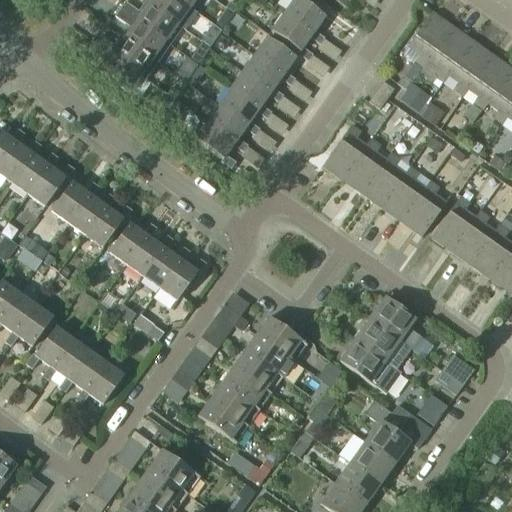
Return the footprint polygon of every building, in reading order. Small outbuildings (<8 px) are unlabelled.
[(178,0),(147,0),(146,3),(178,27),(191,9),(178,0)] [(178,0),(191,9),(197,0),(178,0)] [(294,0),(284,16),(322,44),(325,40),(315,33),(325,19),(298,0),(294,0)] [(336,0),(337,0),(336,2),(346,9),(351,3),(346,0),(336,0)] [(178,27),(146,3),(139,13),(125,3),(120,11),(166,44),(165,45),(170,49),(183,31),(178,27)] [(166,44),(120,11),(115,18),(131,30),(125,39),(122,36),(121,38),(154,61),(165,45),(166,44)] [(425,70),(429,64),(428,63),(453,29),(432,14),(408,48),(419,57),(415,63),(425,70)] [(284,16),(271,34),(299,54),(298,55),(308,63),(313,57),(303,50),(311,39),(320,46),(322,44),(284,16)] [(448,77),(472,43),(453,29),(428,63),(429,64),(425,70),(429,64),(439,70),(434,77),(444,84),(449,77),(448,77)] [(95,46),(141,79),(142,78),(147,81),(159,65),(154,61),(121,38),(114,46),(101,37),(95,46)] [(254,57),(293,85),(295,81),(286,74),(296,60),(267,40),(254,57)] [(469,92),(468,91),(492,57),(472,43),(448,77),(449,77),(459,85),(454,91),(464,98),(469,92)] [(141,79),(95,46),(91,52),(107,64),(100,74),(127,93),(130,95),(141,79)] [(199,53),(194,53),(189,61),(198,67),(204,57),(199,53)] [(293,85),(254,57),(243,74),(281,101),(284,98),(274,91),(281,81),(291,88),(293,85)] [(488,105),(487,105),(511,71),(492,57),(468,91),(469,92),(478,99),(473,105),(483,112),(488,105)] [(186,85),(186,84),(190,79),(190,78),(179,70),(174,77),(186,85)] [(487,105),(488,105),(498,112),(493,119),(503,126),(507,119),(511,111),(511,71),(487,105)] [(231,91),(269,118),(272,115),(262,108),(269,97),(279,104),(281,101),(243,74),(231,91)] [(405,92),(411,83),(404,78),(403,77),(397,86),(396,86),(402,91),(405,92)] [(369,104),(380,112),(387,102),(394,92),(383,84),(369,104)] [(219,107),(257,135),(260,131),(250,124),(257,114),(267,121),(269,118),(231,91),(219,107)] [(471,106),(463,117),(473,124),(481,113),(471,106)] [(207,124),(245,151),(248,148),(238,141),(246,131),(255,138),(257,135),(219,107),(207,124)] [(172,119),(164,114),(162,118),(169,123),(172,119)] [(207,124),(194,141),(222,161),(221,163),(232,170),(236,164),(227,157),(234,147),(244,154),(245,151),(207,124)] [(322,168),(343,182),(367,148),(366,148),(357,141),(361,134),(351,127),(322,168)] [(0,164),(22,134),(18,131),(11,141),(0,133),(0,164)] [(22,134),(0,164),(0,176),(11,184),(38,146),(35,143),(28,153),(18,146),(25,136),(22,134)] [(366,148),(367,148),(343,182),(362,196),(387,162),(386,161),(376,154),(386,141),(378,135),(373,143),(371,141),(366,148)] [(38,146),(11,184),(27,196),(55,158),(51,155),(44,165),(34,158),(41,148),(38,146)] [(501,160),(508,165),(511,158),(511,156),(506,152),(501,160)] [(386,161),(387,162),(362,196),(382,210),(406,176),(405,175),(395,168),(400,162),(390,155),(386,161)] [(451,188),(466,168),(450,156),(436,177),(451,188)] [(27,196),(45,209),(65,181),(68,182),(75,172),(68,167),(61,177),(51,170),(58,160),(55,158),(27,196)] [(405,175),(406,176),(382,210),(402,224),(426,190),(425,189),(415,182),(419,176),(410,169),(405,175)] [(425,189),(426,190),(402,224),(422,239),(446,204),(435,196),(439,190),(430,183),(425,189)] [(51,213),(69,225),(96,187),(93,185),(86,194),(71,184),(51,213)] [(96,187),(69,225),(85,237),(113,199),(109,196),(102,206),(92,199),(99,189),(96,187)] [(113,199),(85,237),(103,250),(123,222),(125,224),(133,213),(126,208),(119,218),(109,211),(116,201),(113,199)] [(431,239),(452,254),(476,219),(465,212),(470,205),(461,199),(431,239)] [(476,219),(452,254),(471,268),(496,233),(495,233),(485,226),(489,219),(480,213),(476,219)] [(109,254),(126,267),(154,228),(150,226),(143,235),(130,225),(109,254)] [(495,233),(496,233),(471,268),(491,282),(511,251),(511,244),(504,239),(509,233),(500,226),(495,233)] [(154,228),(126,267),(143,279),(171,240),(166,237),(159,247),(150,240),(157,230),(154,228)] [(0,256),(7,261),(17,245),(6,237),(0,245),(0,256)] [(171,240),(143,279),(160,290),(187,252),(184,249),(177,259),(167,252),(174,242),(171,240)] [(18,259),(34,272),(43,260),(27,248),(18,259)] [(511,251),(491,282),(510,296),(511,293),(511,251)] [(187,252),(160,290),(177,303),(197,275),(199,276),(207,266),(200,261),(193,271),(183,264),(190,254),(187,252)] [(42,264),(49,269),(55,261),(47,256),(42,264)] [(60,275),(66,279),(70,274),(64,269),(60,275)] [(0,321),(19,295),(1,283),(0,284),(0,321)] [(0,328),(2,327),(12,334),(14,336),(35,307),(19,295),(0,321),(0,328)] [(369,322),(411,352),(420,338),(409,330),(415,322),(384,300),(369,322)] [(14,336),(12,334),(5,344),(11,348),(18,339),(32,349),(53,320),(35,307),(14,336)] [(218,317),(224,321),(231,312),(224,307),(218,317)] [(231,312),(224,321),(233,328),(240,318),(231,312)] [(132,324),(159,340),(164,331),(138,315),(132,324)] [(294,365),(307,347),(268,319),(255,337),(294,365)] [(354,342),(385,364),(385,363),(396,372),(411,352),(369,322),(354,342)] [(73,342),(55,329),(35,357),(33,356),(26,366),(32,371),(39,361),(49,368),(52,370),(73,342)] [(294,365),(255,337),(244,353),(283,380),(294,365)] [(201,354),(208,345),(201,340),(194,349),(201,354)] [(52,370),(49,368),(42,378),(49,383),(56,373),(66,380),(69,382),(89,354),(73,342),(52,370)] [(354,342),(340,363),(386,396),(401,375),(396,372),(385,363),(385,364),(354,342)] [(208,345),(201,354),(210,360),(217,351),(208,345)] [(283,380),(244,353),(233,369),(271,397),(283,380)] [(89,354),(69,382),(66,380),(59,390),(65,395),(72,385),(82,392),(85,394),(106,365),(89,354)] [(441,373),(462,388),(475,372),(453,356),(441,373)] [(328,364),(323,370),(336,380),(341,373),(328,364)] [(85,394),(82,392),(76,402),(82,406),(89,397),(103,407),(124,378),(106,365),(85,394)] [(271,397),(233,369),(221,385),(260,413),(271,397)] [(171,382),(178,387),(185,377),(178,372),(171,382)] [(441,373),(435,382),(455,397),(456,397),(462,388),(441,373)] [(185,377),(178,387),(187,393),(194,384),(185,377)] [(209,401),(248,429),(260,413),(221,385),(209,401)] [(416,416),(433,428),(447,409),(430,397),(416,416)] [(248,429),(209,401),(197,419),(236,446),(248,429)] [(44,423),(55,409),(46,402),(35,416),(44,423)] [(385,411),(374,403),(364,416),(378,426),(364,445),(394,466),(409,445),(418,451),(424,442),(403,427),(385,411)] [(403,427),(424,442),(431,432),(430,432),(430,431),(397,407),(391,415),(385,411),(403,427)] [(305,434),(314,439),(328,419),(315,410),(308,419),(313,423),(305,434)] [(55,417),(54,432),(71,433),(72,417),(55,417)] [(150,444),(134,433),(130,439),(146,451),(150,444)] [(305,434),(298,444),(307,450),(314,439),(305,434)] [(394,466),(364,445),(350,465),(380,486),(394,466)] [(187,496),(199,479),(161,452),(149,469),(187,496)] [(0,482),(4,485),(17,468),(0,456),(0,482)] [(254,468),(244,461),(237,471),(246,478),(258,487),(267,475),(261,470),(260,472),(254,468)] [(107,471),(115,476),(121,467),(114,462),(107,471)] [(266,464),(261,470),(267,475),(272,468),(266,464)] [(380,486),(350,465),(335,486),(365,507),(380,486)] [(121,467),(115,476),(123,482),(130,473),(121,467)] [(175,511),(187,496),(149,469),(137,485),(175,511)] [(30,477),(25,484),(42,496),(46,489),(30,477)] [(175,511),(137,485),(126,501),(141,511),(175,511)] [(361,511),(365,507),(335,486),(320,506),(328,511),(361,511)] [(241,511),(254,494),(244,487),(226,511),(241,511)] [(84,504),(91,509),(98,499),(91,494),(84,504)] [(98,499),(91,509),(95,511),(102,511),(107,506),(98,499)] [(141,511),(126,501),(118,511),(141,511)]
